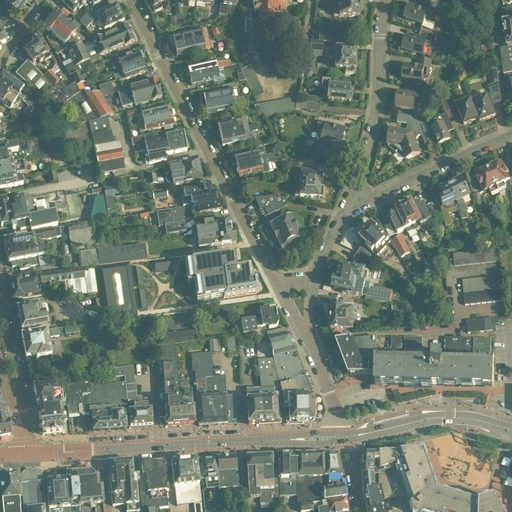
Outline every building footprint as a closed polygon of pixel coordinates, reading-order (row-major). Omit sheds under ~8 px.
[(24,4),(18,0),(7,0),(4,5),(18,14),(24,4)] [(59,0),(59,1),(72,13),(77,8),(79,10),(87,1),(86,0),(59,0)] [(167,0),(146,0),(151,9),(152,9),(153,12),(161,8),(159,5),(168,0),(167,0)] [(223,21),(223,17),(227,17),(228,7),(236,8),(237,0),(223,0),(222,5),(220,5),(218,16),(218,20),(223,21)] [(255,21),(264,21),(274,21),(274,24),(284,24),(283,0),(257,0),(258,8),(253,8),(253,13),(255,13),(255,21)] [(359,17),(359,3),(333,3),(333,17),(359,17)] [(404,19),(423,26),(422,28),(432,31),(435,24),(430,23),(434,13),(441,15),(444,10),(425,3),(421,11),(408,7),(404,19)] [(96,16),(97,17),(103,32),(124,22),(116,6),(96,16)] [(61,12),(67,17),(70,14),(64,9),(61,12)] [(48,19),(76,44),(82,41),(76,37),(77,35),(74,33),(76,30),(54,12),(48,19)] [(93,22),(86,15),(79,23),(86,30),(93,22)] [(0,34),(3,34),(2,30),(14,27),(12,18),(0,20),(0,34)] [(76,44),(48,19),(42,27),(50,34),(50,33),(64,45),(66,49),(76,44)] [(251,32),(250,33),(246,53),(258,55),(264,28),(264,21),(255,21),(251,21),(251,32)] [(500,48),(503,74),(511,72),(511,22),(494,25),(496,33),(494,33),(495,39),(506,38),(507,47),(500,48)] [(95,49),(130,33),(127,26),(92,41),(95,49)] [(174,47),(208,39),(206,29),(172,37),(168,38),(170,46),(174,46),(174,47)] [(130,33),(95,49),(91,51),(95,59),(98,57),(99,57),(124,46),(134,42),(130,33)] [(3,34),(0,34),(0,50),(0,44),(5,44),(4,39),(8,39),(7,34),(3,35),(3,34)] [(405,37),(401,50),(423,55),(426,44),(430,45),(431,41),(413,36),(412,39),(405,37)] [(436,36),(435,42),(434,44),(446,47),(448,39),(436,36)] [(43,62),(44,62),(50,58),(39,39),(35,39),(32,41),(32,44),(33,46),(26,50),(25,54),(32,65),(37,62),(39,64),(43,62)] [(211,50),(208,39),(174,47),(176,57),(211,50)] [(310,51),(311,51),(322,52),(323,43),(311,43),(310,51)] [(73,64),(88,57),(82,45),(68,52),(73,64)] [(355,50),(324,49),(324,59),(336,59),(335,69),(345,69),(345,74),(354,75),(355,50)] [(264,63),(267,52),(261,50),(259,61),(264,63)] [(267,52),(264,63),(270,64),(273,53),(267,52)] [(115,73),(142,63),(140,60),(143,59),(140,53),(138,53),(126,58),(112,63),(115,73)] [(273,53),(270,64),(276,65),(278,54),(273,53)] [(278,54),(276,65),(282,66),(284,55),(278,54)] [(88,57),(73,64),(75,67),(76,67),(78,73),(92,66),(89,61),(88,57)] [(404,66),(402,79),(422,82),(422,77),(428,77),(431,61),(419,59),(417,68),(404,66)] [(52,89),(43,78),(36,70),(27,61),(15,75),(41,98),(46,94),(57,110),(68,107),(56,91),(52,94),(49,91),(52,89)] [(189,79),(189,77),(214,72),(231,67),(230,61),(215,64),(214,62),(192,68),(192,66),(187,67),(187,69),(184,69),(186,77),(187,77),(188,79),(189,79)] [(142,63),(115,73),(119,82),(132,78),(133,78),(145,73),(147,72),(145,66),(143,67),(142,63)] [(243,76),(253,71),(250,66),(240,70),(243,76)] [(36,70),(43,78),(46,75),(39,67),(36,70)] [(307,78),(311,77),(313,73),(309,70),(305,71),(304,75),(307,78)] [(255,76),(253,71),(243,76),(245,81),(255,76)] [(46,75),(43,78),(52,89),(60,82),(50,72),(46,75)] [(214,72),(189,77),(189,79),(191,86),(216,79),(215,75),(214,72)] [(31,93),(23,88),(24,88),(1,73),(0,74),(0,83),(10,90),(8,92),(17,98),(24,103),(31,93)] [(83,83),(78,73),(71,76),(76,86),(83,83)] [(258,82),(255,76),(245,81),(248,87),(258,82)] [(328,92),(327,101),(348,102),(351,100),(351,95),(349,92),(349,87),(330,85),(330,81),(321,80),(320,91),(328,92)] [(120,101),(158,90),(155,81),(129,88),(131,92),(123,94),(118,96),(120,101)] [(61,82),(52,89),(49,91),(52,94),(56,91),(68,107),(73,127),(88,123),(88,124),(98,121),(83,98),(82,98),(79,93),(75,87),(76,86),(74,84),(66,89),(61,82)] [(83,83),(76,86),(75,87),(79,93),(89,89),(86,82),(83,83)] [(260,87),(258,82),(248,87),(251,92),(260,87)] [(500,97),(499,82),(488,87),(491,94),(487,96),(472,102),(479,120),(480,122),(495,116),(489,101),(500,97)] [(10,90),(0,83),(0,103),(1,104),(5,97),(4,96),(7,91),(8,92),(10,90)] [(100,92),(112,88),(110,83),(99,87),(100,92)] [(112,88),(100,92),(102,96),(103,98),(114,94),(112,88)] [(425,90),(410,88),(408,95),(398,93),(395,108),(413,110),(414,105),(422,106),(425,90)] [(158,90),(120,101),(122,108),(134,105),(135,106),(161,99),(158,90)] [(203,96),(199,97),(201,105),(204,104),(205,105),(233,100),(231,90),(222,91),(203,95),(203,96)] [(9,110),(14,103),(17,98),(8,92),(7,91),(4,96),(5,97),(1,104),(9,110)] [(100,93),(83,98),(98,121),(107,118),(114,116),(103,98),(102,96),(100,93)] [(244,97),(233,100),(205,105),(207,116),(235,111),(234,108),(245,105),(244,97)] [(287,100),(290,113),(295,112),(296,98),(287,100)] [(479,120),(472,102),(471,99),(452,106),(449,98),(441,102),(446,115),(447,114),(457,111),(463,126),(479,120)] [(21,107),(24,112),(34,104),(31,100),(21,107)] [(269,117),(267,103),(257,105),(260,112),(264,118),(269,117)] [(319,112),(319,105),(307,104),(306,111),(319,112)] [(34,111),(33,110),(35,109),(33,106),(24,112),(26,117),(34,111)] [(143,123),(171,116),(169,107),(141,113),(143,122),(143,123)] [(125,113),(127,119),(136,116),(135,110),(125,113)] [(447,114),(446,115),(433,120),(436,127),(431,129),(438,146),(450,141),(447,133),(454,131),(447,114)] [(143,123),(143,122),(137,124),(140,133),(145,132),(173,126),(171,116),(143,123)] [(396,154),(424,119),(408,117),(406,129),(404,132),(390,130),(387,146),(389,146),(388,148),(396,154)] [(98,121),(88,124),(91,136),(110,131),(107,118),(98,121)] [(255,125),(247,126),(245,118),(239,119),(239,120),(217,125),(217,126),(214,126),(213,128),(214,133),(215,134),(219,133),(222,147),(244,142),(244,146),(253,144),(251,135),(249,136),(249,133),(257,131),(255,125)] [(424,119),(396,154),(403,160),(405,159),(405,161),(420,155),(415,141),(418,137),(422,136),(426,147),(433,144),(429,133),(424,119)] [(324,123),(325,123),(318,121),(315,128),(323,130),(320,141),(331,144),(330,148),(338,150),(344,129),(324,123)] [(15,143),(15,146),(16,146),(18,153),(9,155),(11,164),(24,161),(24,162),(94,148),(91,136),(88,124),(88,123),(73,127),(50,133),(50,134),(22,141),(15,143)] [(110,131),(91,136),(94,148),(114,145),(110,131)] [(165,156),(161,138),(160,133),(131,139),(132,147),(136,146),(137,153),(146,151),(147,158),(144,160),(145,164),(148,165),(166,161),(165,156)] [(183,133),(161,138),(165,156),(187,151),(183,133)] [(120,144),(114,145),(94,148),(95,157),(121,152),(120,144)] [(16,146),(15,146),(7,148),(8,150),(0,151),(0,166),(11,164),(9,155),(18,153),(16,146)] [(266,161),(273,159),(272,154),(264,156),(263,148),(255,150),(256,152),(234,157),(234,158),(230,159),(231,166),(235,166),(236,168),(266,161)] [(121,152),(95,157),(99,175),(124,170),(121,152)] [(266,161),(236,168),(238,178),(261,173),(261,175),(268,173),(267,166),(285,161),(283,157),(278,158),(273,159),(266,161)] [(165,177),(199,170),(197,159),(180,163),(169,165),(169,168),(163,169),(165,177)] [(11,164),(0,166),(0,181),(2,182),(21,178),(23,178),(22,173),(26,172),(24,162),(24,161),(11,164)] [(488,168),(498,191),(506,188),(504,183),(509,181),(501,162),(494,165),(492,165),(490,166),(489,167),(488,168)] [(498,191),(488,168),(486,169),(485,168),(483,169),(482,171),(475,174),(483,193),(489,190),(491,195),(498,191)] [(199,170),(165,177),(166,185),(173,184),(173,186),(201,180),(199,170)] [(299,174),(294,173),(293,181),(295,182),(295,189),(294,190),(294,196),(294,197),(297,197),(297,198),(318,199),(318,188),(321,189),(322,178),(319,178),(320,173),(307,172),(307,174),(299,173),(299,174)] [(47,174),(49,185),(57,183),(56,173),(47,174)] [(23,185),(21,178),(2,182),(0,181),(0,190),(2,190),(3,195),(11,193),(10,189),(16,187),(23,185)] [(462,179),(448,185),(457,203),(459,208),(461,220),(467,219),(466,213),(469,212),(463,200),(470,196),(462,179)] [(457,203),(448,185),(440,189),(442,193),(437,195),(443,207),(440,209),(445,227),(445,226),(450,225),(447,214),(459,211),(455,203),(457,203)] [(185,203),(215,199),(214,194),(211,194),(210,186),(202,187),(191,189),(183,191),(184,199),(185,199),(185,203)] [(110,187),(103,188),(104,197),(111,195),(110,187)] [(153,201),(167,198),(166,190),(152,193),(153,201)] [(78,193),(81,203),(88,201),(85,191),(78,193)] [(479,194),(473,195),(472,195),(474,209),(482,208),(479,194)] [(57,226),(54,213),(34,217),(30,198),(24,199),(23,196),(0,201),(0,225),(0,227),(10,225),(11,231),(20,229),(20,231),(30,229),(30,232),(57,226)] [(280,223),(276,213),(286,208),(284,199),(272,198),(254,200),(259,211),(260,211),(266,223),(266,224),(268,228),(268,229),(273,240),(276,239),(282,250),(288,246),(287,244),(299,239),(295,231),(299,229),(295,222),(291,224),(289,219),(280,223)] [(216,203),(215,199),(185,203),(186,207),(191,207),(192,215),(198,214),(199,215),(220,211),(219,202),(216,203)] [(404,207),(415,230),(421,227),(421,226),(431,221),(424,205),(420,207),(418,201),(412,204),(412,203),(404,207)] [(415,230),(404,207),(396,211),(397,212),(388,216),(391,222),(389,223),(395,236),(406,230),(408,234),(415,230)] [(182,209),(171,210),(173,224),(184,222),(182,209)] [(157,212),(156,213),(158,228),(165,227),(166,236),(186,232),(184,222),(173,224),(171,210),(157,212)] [(70,250),(88,247),(96,245),(101,245),(97,222),(67,227),(70,250)] [(197,237),(229,233),(228,222),(218,223),(218,224),(213,224),(212,222),(203,224),(203,225),(195,226),(197,237)] [(360,239),(369,247),(367,249),(371,253),(371,252),(376,257),(390,242),(372,225),(365,232),(366,233),(360,239)] [(6,253),(40,247),(39,243),(60,239),(59,230),(32,235),(31,233),(26,235),(15,237),(15,239),(3,242),(6,253)] [(229,235),(229,233),(197,237),(198,248),(220,245),(221,246),(231,244),(236,243),(234,234),(229,235)] [(400,259),(409,254),(401,237),(391,242),(400,259)] [(111,243),(101,245),(96,245),(97,251),(99,267),(146,261),(145,245),(112,249),(111,243)] [(96,245),(88,247),(88,252),(78,253),(79,264),(64,266),(65,270),(73,269),(73,271),(83,270),(99,267),(97,251),(96,245)] [(43,246),(40,247),(6,253),(8,264),(11,263),(12,268),(18,267),(19,271),(29,269),(28,268),(35,267),(34,261),(32,261),(31,259),(44,256),(43,246)] [(357,254),(367,261),(371,256),(361,248),(357,254)] [(354,260),(353,267),(352,270),(340,268),(338,281),(335,280),(333,289),(343,290),(342,294),(362,297),(366,297),(365,302),(389,307),(392,294),(371,290),(370,293),(363,291),(365,282),(367,283),(368,273),(362,272),(362,269),(367,261),(357,254),(353,259),(354,260)] [(223,299),(258,294),(256,280),(252,280),(250,266),(235,269),(234,257),(191,263),(195,285),(201,284),(203,299),(223,297),(223,299)] [(169,259),(151,262),(151,266),(154,265),(155,272),(171,270),(169,259)] [(139,268),(132,269),(135,288),(142,287),(139,268)] [(83,270),(73,271),(39,275),(39,277),(20,280),(20,279),(10,280),(11,290),(41,286),(41,284),(53,282),(53,284),(63,282),(84,279),(83,272),(83,270)] [(66,298),(97,293),(94,271),(83,272),(84,279),(63,282),(66,298)] [(42,296),(41,286),(11,290),(12,300),(23,299),(42,296)] [(142,292),(136,293),(138,312),(145,311),(142,292)] [(341,300),(340,306),(332,306),(331,331),(331,336),(349,335),(349,332),(354,332),(354,311),(357,311),(357,300),(341,300)] [(396,317),(403,316),(402,303),(392,305),(392,312),(396,311),(396,317)] [(38,306),(17,310),(21,332),(47,327),(42,305),(38,306)] [(257,333),(256,328),(262,327),(262,329),(267,328),(267,330),(276,329),(277,325),(275,310),(260,312),(260,318),(255,319),(240,321),(242,336),(257,333)] [(494,332),(498,332),(498,323),(511,323),(511,317),(494,317),(494,332)] [(481,333),(479,320),(473,321),(474,333),(481,333)] [(474,333),(473,321),(466,321),(467,334),(474,333)] [(65,335),(78,334),(76,326),(64,328),(65,335)] [(58,329),(21,336),(25,359),(26,358),(27,363),(28,364),(36,363),(37,361),(37,358),(50,356),(52,363),(61,361),(58,346),(50,348),(48,339),(59,337),(58,329)] [(294,382),(306,378),(289,335),(287,336),(285,329),(266,333),(273,361),(272,362),(279,388),(294,382)] [(375,363),(376,351),(375,351),(376,337),(336,342),(348,376),(370,376),(375,376),(375,363)] [(375,363),(375,376),(375,384),(422,385),(493,387),(493,361),(490,361),(490,340),(473,339),(473,365),(470,365),(471,339),(445,339),(444,364),(442,364),(442,354),(428,354),(428,352),(422,352),(422,339),(404,338),(404,364),(401,364),(402,338),(391,338),(391,351),(376,351),(375,363)] [(235,351),(234,339),(226,340),(227,351),(235,351)] [(179,425),(177,377),(176,377),(175,345),(155,346),(158,403),(164,403),(165,419),(165,426),(179,425)] [(205,378),(212,378),(210,355),(190,356),(192,373),(194,373),(198,419),(201,425),(214,424),(214,426),(215,426),(214,416),(212,416),(211,407),(209,407),(209,404),(206,404),(205,378)] [(279,388),(272,362),(272,360),(257,361),(260,390),(273,390),(279,388)] [(125,391),(127,412),(128,430),(145,428),(152,427),(152,426),(151,411),(151,404),(143,405),(142,398),(136,398),(136,393),(135,385),(133,367),(114,369),(115,378),(124,377),(125,391)] [(187,376),(177,377),(179,425),(194,425),(194,417),(193,417),(191,391),(188,391),(187,376)] [(212,379),(212,378),(205,378),(206,404),(209,404),(209,407),(211,407),(212,416),(214,416),(215,426),(227,425),(236,424),(235,396),(225,397),(224,378),(212,379)] [(313,397),(306,378),(294,382),(299,394),(299,398),(301,398),(313,398),(313,397)] [(294,382),(279,388),(283,400),(283,405),(288,405),(289,423),(300,423),(302,423),(301,398),(299,398),(299,394),(294,382)] [(90,383),(61,386),(63,398),(62,405),(63,408),(67,408),(68,416),(89,414),(88,409),(89,409),(88,400),(90,393),(90,383)] [(50,386),(50,387),(33,388),(34,395),(37,395),(37,397),(35,399),(36,403),(38,405),(40,405),(57,404),(57,398),(63,398),(61,386),(61,385),(50,386)] [(262,413),(260,390),(246,391),(248,424),(247,424),(247,425),(259,425),(258,413),(262,413)] [(273,390),(260,390),(262,413),(258,413),(259,425),(267,424),(278,423),(278,421),(277,421),(275,393),(273,392),(273,390)] [(125,391),(90,393),(88,400),(89,409),(88,409),(89,414),(89,417),(92,417),(92,423),(89,424),(90,433),(126,432),(126,427),(125,412),(127,412),(125,391)] [(66,433),(65,421),(67,420),(66,414),(62,414),(61,406),(62,405),(63,398),(57,398),(57,404),(40,405),(40,408),(41,424),(42,436),(55,435),(54,434),(62,433),(62,434),(64,434),(64,433),(66,433)] [(313,398),(301,398),(302,423),(304,423),(314,422),(313,398)] [(0,438),(9,436),(4,409),(0,409),(0,438)] [(378,453),(377,475),(378,475),(378,485),(380,485),(384,500),(405,495),(410,511),(498,511),(490,498),(475,502),(436,490),(422,451),(378,453)] [(377,475),(378,453),(376,453),(376,454),(363,454),(360,458),(361,476),(373,475),(377,475)] [(334,454),(324,455),(325,477),(326,478),(326,481),(342,481),(337,457),(334,454)] [(315,455),(306,455),(295,456),(297,507),(300,507),(323,502),(322,491),(327,491),(326,481),(326,478),(325,477),(324,455),(323,455),(318,455),(315,455)] [(277,456),(259,457),(261,486),(257,487),(257,490),(255,490),(255,499),(259,499),(259,505),(272,504),(272,511),(278,511),(279,498),(277,456)] [(297,507),(295,456),(295,458),(291,458),(291,456),(289,456),(279,456),(277,456),(279,498),(296,498),(297,507)] [(261,486),(259,457),(240,458),(241,484),(247,484),(248,499),(255,499),(255,490),(257,490),(257,487),(261,486)] [(219,491),(220,500),(225,499),(224,493),(222,493),(222,491),(238,489),(237,480),(235,480),(235,474),(237,473),(235,458),(216,459),(219,491)] [(219,491),(216,459),(215,459),(215,461),(200,463),(199,462),(198,462),(198,463),(204,511),(221,511),(221,509),(220,500),(219,491)] [(172,477),(197,474),(196,462),(194,460),(173,463),(171,465),(172,477)] [(122,484),(135,483),(135,477),(133,477),(132,470),(132,463),(130,461),(123,462),(120,462),(122,484)] [(122,484),(120,462),(108,463),(109,470),(111,491),(110,491),(111,495),(112,507),(123,506),(122,484)] [(158,511),(158,509),(168,508),(166,491),(168,491),(165,464),(162,463),(144,465),(141,467),(145,493),(139,494),(141,511),(158,511)] [(86,469),(77,470),(80,503),(77,504),(78,507),(77,507),(77,511),(89,511),(89,506),(92,506),(91,497),(86,497),(86,488),(90,487),(90,482),(89,482),(89,480),(87,480),(86,469)] [(91,469),(86,469),(87,480),(89,480),(96,479),(95,473),(91,469)] [(77,470),(66,471),(69,509),(69,511),(77,511),(77,507),(78,507),(77,504),(80,503),(77,470)] [(69,509),(66,471),(52,472),(53,483),(46,483),(49,511),(69,509)] [(43,511),(40,473),(18,475),(22,511),(43,511)] [(199,485),(197,474),(172,477),(174,488),(199,485)] [(22,511),(18,475),(17,475),(16,475),(0,476),(0,485),(2,511),(22,511)] [(373,475),(361,476),(363,491),(363,492),(374,490),(373,475)] [(96,479),(89,480),(89,482),(90,482),(90,487),(86,488),(86,497),(91,497),(92,506),(89,506),(89,511),(102,511),(102,506),(103,506),(101,489),(98,489),(97,479),(96,479)] [(342,481),(326,481),(327,491),(322,491),(323,502),(326,502),(345,498),(342,481)] [(137,504),(135,483),(122,484),(123,506),(125,506),(125,511),(138,511),(138,504),(137,504)] [(379,490),(374,490),(363,492),(367,510),(382,508),(379,490)] [(326,502),(323,502),(300,507),(300,511),(313,511),(317,511),(347,511),(345,500),(327,504),(326,502)]
